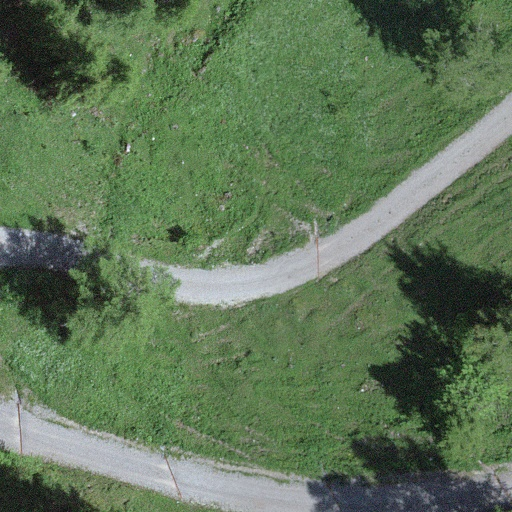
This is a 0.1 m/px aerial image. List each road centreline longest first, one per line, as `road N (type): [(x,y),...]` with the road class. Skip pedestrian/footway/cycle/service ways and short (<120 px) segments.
road 1 (track): [(0,252),(46,247),(202,281),(314,260),(511,117)]
road 2 (track): [(511,483),(416,506),(219,487),(0,403)]
